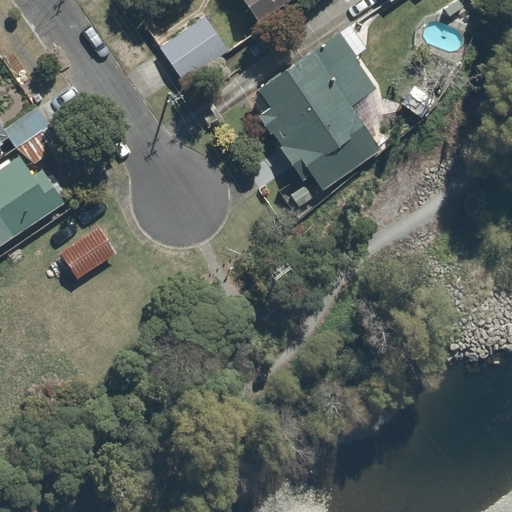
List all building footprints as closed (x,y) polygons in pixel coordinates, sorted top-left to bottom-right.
[(247,0),(263,23),(296,0),(247,0)] [(208,20),(207,18),(160,49),(183,83),(234,50),(227,40),(237,34),(222,11),(208,20)] [(381,91),(343,36),(262,89),(275,108),(261,117),(301,178),(281,191),(294,210),(389,148),(361,104),(381,91)] [(0,149),(7,144),(10,149),(48,123),(34,102),(0,124),(0,149)] [(0,253),(72,200),(49,169),(39,176),(23,154),(0,170),(0,253)] [(98,230),(62,252),(76,276),(113,254),(98,230)]
